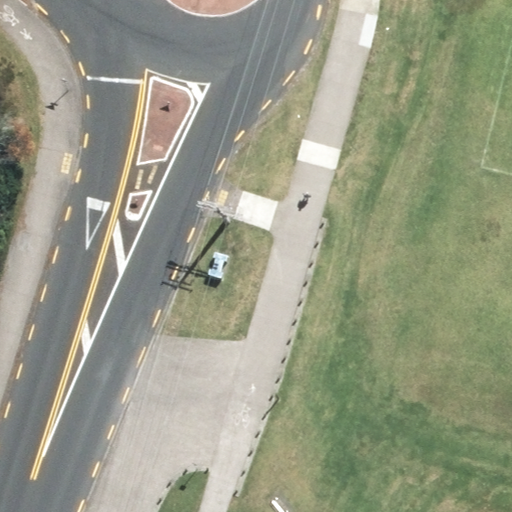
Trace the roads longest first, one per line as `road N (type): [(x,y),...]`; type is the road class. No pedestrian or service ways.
road 1 (secondary): [(236,43),(185,185),(48,439)]
road 2 (secondary): [(48,439),(134,13)]
